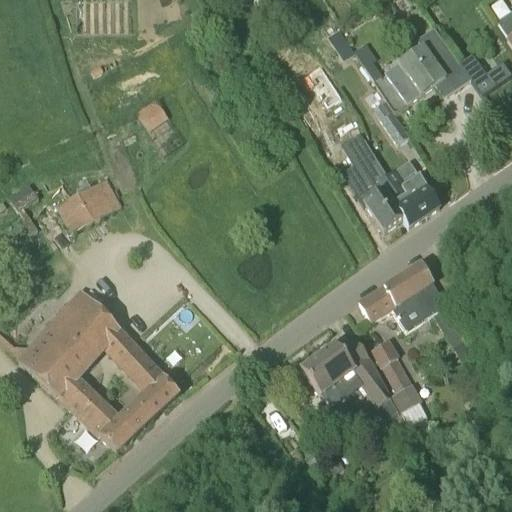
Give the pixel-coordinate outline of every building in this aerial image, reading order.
[(509,41),(511,39),(511,0),(503,0),(489,9),(509,41)] [(460,69),(434,32),(416,45),(421,52),(384,78),(407,111),(444,85),(453,98),(471,85),(460,69)] [(364,71),(372,66),(376,63),(366,47),(353,55),(364,71)] [(460,69),(471,85),(483,102),(511,81),(511,79),(504,68),(487,79),(474,59),(460,69)] [(167,122),(155,104),(135,118),(148,136),(167,122)] [(408,143),(385,107),(375,114),(398,150),(408,143)] [(386,183),(379,172),(361,145),(351,151),(368,179),(356,187),(363,198),(359,201),(384,238),(403,225),(408,234),(409,233),(379,187),(386,183)] [(379,187),(409,233),(439,213),(417,180),(400,191),(385,168),(379,172),(386,183),(379,187)] [(73,238),(113,216),(97,188),(57,210),(73,238)] [(468,344),(421,269),(358,309),(367,326),(391,313),(414,298),(429,323),(433,321),(453,353),(468,344)] [(453,307),(465,300),(460,291),(448,298),(453,307)] [(63,347),(50,335),(17,368),(116,458),(179,399),(84,301),(73,312),(85,324),(63,347)] [(369,364),(355,346),(341,357),(335,349),(301,375),(322,402),(323,401),(327,407),(333,409),(340,404),(339,397),(335,392),(352,379),(378,413),(391,403),(369,364)] [(412,388),(398,362),(399,362),(390,346),(371,356),(381,373),(382,372),(397,398),(391,401),(401,418),(422,407),(412,389),(412,388)] [(472,410),(497,396),(492,387),(467,402),(472,410)]
